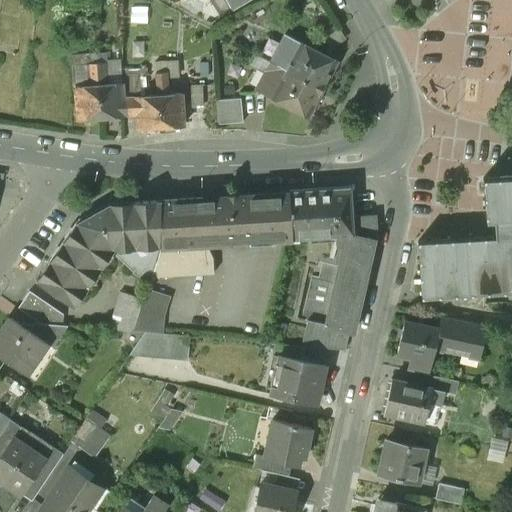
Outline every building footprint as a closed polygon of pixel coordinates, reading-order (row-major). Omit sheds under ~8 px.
[(226,0),(233,11),(250,0),(226,0)] [(284,35),(270,61),(285,69),(299,43),(284,35)] [(333,61),(299,43),(285,69),(321,88),(335,63),(335,64),(337,61),(334,60),(333,61)] [(154,60),(155,71),(166,71),(181,70),(180,59),(154,60)] [(196,61),(196,74),(212,75),(212,61),(196,61)] [(270,61),(256,88),(271,96),(285,69),(270,61)] [(96,63),(85,64),(87,84),(98,83),(96,63)] [(106,63),(96,63),(98,83),(108,83),(106,63)] [(321,88),(285,69),(271,96),(305,114),(305,115),(308,117),(309,114),(308,113),(321,88)] [(121,70),(121,82),(122,96),(143,95),(141,70),(121,70)] [(155,71),(155,94),(167,94),(166,71),(155,71)] [(108,83),(98,83),(100,118),(122,116),(121,96),(122,96),(121,82),(108,83)] [(207,103),(206,82),(193,82),(194,104),(207,103)] [(87,84),(74,85),(76,119),(100,118),(98,83),(87,84)] [(122,96),(121,96),(122,116),(135,115),(136,129),(182,127),(180,93),(167,94),(155,94),(143,95),(122,96)] [(217,101),(218,122),(241,121),(239,99),(217,101)] [(511,176),(496,177),(484,178),(484,183),(479,183),(480,195),(485,194),(486,221),(494,220),(495,237),(487,238),(487,237),(418,241),(422,296),(511,291),(511,176)] [(347,188),(288,192),(291,238),(344,235),(350,234),(349,219),(347,188)] [(288,192),(161,201),(159,247),(159,248),(205,245),(206,247),(208,247),(233,245),(233,243),(291,239),(291,238),(288,192)] [(112,251),(113,249),(159,247),(161,201),(109,204),(74,225),(112,251)] [(373,217),(349,219),(350,234),(344,235),(338,266),(334,280),(363,287),(375,233),(373,217)] [(74,307),(112,251),(74,225),(36,281),(74,307)] [(205,245),(159,248),(150,277),(214,273),(213,257),(208,247),(206,247),(205,245)] [(159,247),(113,249),(112,251),(135,267),(133,272),(150,277),(159,248),(159,247)] [(321,262),(316,284),(311,283),(303,319),(307,320),(325,324),(334,280),(338,266),(321,262)] [(363,287),(334,280),(325,324),(324,325),(348,330),(353,331),(363,287)] [(144,297),(134,331),(145,331),(163,333),(163,326),(164,318),(170,296),(146,289),(144,297)] [(29,291),(17,309),(38,323),(39,325),(61,326),(62,314),(29,291)] [(120,291),(108,329),(134,331),(144,297),(120,291)] [(0,351),(32,374),(54,344),(34,330),(15,317),(0,339),(0,351)] [(486,326),(449,317),(446,329),(442,347),(479,356),(486,326)] [(446,329),(405,319),(397,354),(410,357),(430,362),(434,345),(442,347),(446,329)] [(325,324),(307,320),(304,346),(310,346),(347,349),(348,330),(324,325),(325,324)] [(56,346),(69,327),(61,326),(39,325),(38,323),(34,330),(54,344),(56,346)] [(145,331),(144,354),(182,357),(184,335),(163,333),(145,331)] [(275,343),(273,354),(276,355),(298,360),(301,345),(275,343)] [(304,346),(301,345),(298,360),(306,362),(310,346),(304,346)] [(298,360),(276,355),(271,377),(274,377),(271,391),(319,402),(327,367),(306,362),(298,360)] [(430,362),(410,357),(408,369),(428,374),(430,362)] [(458,381),(433,375),(430,386),(432,387),(443,390),(443,391),(455,394),(458,381)] [(430,386),(392,377),(384,412),(424,422),(432,387),(430,386)] [(443,390),(432,387),(424,422),(435,425),(443,391),(443,390)] [(158,426),(170,434),(182,417),(170,409),(158,426)] [(0,412),(0,431),(9,419),(0,412)] [(91,412),(72,440),(93,455),(108,434),(100,428),(105,421),(91,412)] [(20,427),(9,419),(0,431),(0,448),(2,450),(7,442),(9,443),(12,438),(20,427)] [(310,426),(273,419),(269,438),(275,439),(272,456),(272,457),(290,461),(298,462),(302,446),(305,447),(310,426)] [(430,447),(386,437),(378,472),(417,481),(422,461),(426,462),(430,447)] [(43,458),(12,438),(9,443),(40,464),(44,459),(43,458)] [(9,443),(7,442),(2,450),(0,453),(0,481),(20,494),(40,464),(9,443)] [(58,461),(46,453),(43,458),(44,459),(54,466),(58,461)] [(290,461),(272,457),(272,456),(266,455),(263,469),(288,474),(290,461)] [(54,466),(44,459),(40,464),(20,494),(30,501),(54,466)] [(84,511),(99,491),(67,469),(41,508),(46,511),(84,511)] [(458,484),(430,477),(426,496),(453,503),(458,484)] [(291,511),(296,490),(260,481),(252,511),(291,511)] [(140,511),(126,511),(121,508),(118,511),(161,511),(166,505),(152,496),(140,511)] [(425,511),(427,507),(378,497),(376,503),(374,511),(425,511)] [(374,511),(376,503),(371,501),(368,511),(374,511)]
